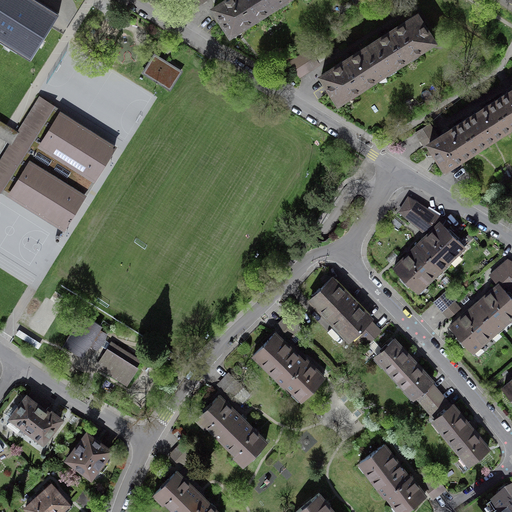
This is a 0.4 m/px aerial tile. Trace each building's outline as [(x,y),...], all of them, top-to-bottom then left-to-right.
[(35,0),(0,0),(0,41),(29,59),(57,14),(35,0)] [(278,3),(278,2),(276,0),(224,0),(214,7),(229,32),(238,26),(239,28),(263,13),(261,10),(267,6),(269,9),(278,3)] [(393,29),(369,44),(386,71),(386,70),(394,65),(409,56),(409,55),(416,51),(425,46),(423,43),(431,38),(433,40),(432,40),(433,41),(434,40),(417,14),(393,29)] [(377,76),(386,71),(369,44),(345,59),(322,75),(337,99),(346,94),(347,96),(371,80),(369,77),(375,74),(377,76)] [(310,50),(290,62),(295,69),(299,76),(318,64),(310,50)] [(152,57),(143,72),(164,86),(170,89),(179,74),(167,66),(166,66),(152,57)] [(495,100),(510,124),(511,122),(511,89),(510,91),(495,100)] [(54,106),(41,98),(19,132),(16,136),(12,144),(0,162),(0,190),(1,191),(3,188),(10,193),(9,193),(64,228),(84,196),(83,195),(94,178),(95,179),(115,147),(60,113),(62,110),(54,106)] [(502,129),(510,124),(495,100),(479,111),(463,121),(478,145),(485,140),(486,141),(503,130),(502,129)] [(0,136),(12,144),(19,132),(0,120),(0,136)] [(478,146),(478,145),(463,121),(446,132),(438,137),(429,123),(416,132),(425,146),(430,143),(445,167),(478,146)] [(427,208),(408,197),(400,211),(411,220),(416,225),(427,208)] [(417,245),(441,269),(464,246),(443,225),(446,220),(429,210),(427,208),(416,225),(428,235),(426,236),(417,245)] [(417,291),(441,269),(417,245),(406,256),(394,267),(402,275),(400,277),(407,284),(409,282),(417,291)] [(475,304),(497,330),(511,316),(511,297),(508,293),(511,289),(511,261),(508,259),(490,275),(499,284),(484,296),(475,304)] [(332,278),(310,299),(327,316),(330,319),(332,322),(333,321),(350,339),(357,332),(367,343),(380,330),(370,319),(371,318),(351,298),(332,278)] [(445,291),(434,301),(439,307),(444,312),(455,302),(445,291)] [(460,308),(455,302),(444,312),(446,315),(449,317),(460,308)] [(473,351),(497,330),(475,304),(466,313),(451,326),(458,334),(456,336),(464,345),(466,344),(473,351)] [(278,325),(291,337),(301,326),(289,314),(283,320),(278,325)] [(112,343),(111,343),(105,339),(106,336),(106,334),(98,329),(101,325),(83,315),(64,345),(73,350),(76,346),(84,351),(89,344),(97,349),(98,348),(99,347),(101,345),(107,349),(105,353),(97,365),(127,383),(128,383),(127,382),(137,368),(137,367),(136,367),(140,361),(118,347),(112,343)] [(275,333),(254,354),(284,383),(285,382),(302,398),(323,376),(314,367),(307,359),(305,361),(289,346),(275,333)] [(441,393),(431,381),(432,380),(413,360),(394,339),(376,355),(414,397),(419,392),(429,404),(441,393)] [(223,377),(216,383),(230,397),(242,385),(228,371),(223,377)] [(207,404),(193,418),(204,429),(206,427),(233,453),(231,455),(242,465),(268,439),(218,392),(207,404)] [(439,415),(434,419),(469,463),(488,448),(470,426),(452,404),(451,405),(441,393),(429,404),(439,415)] [(12,418),(7,425),(17,433),(22,425),(43,441),(60,418),(52,412),(51,414),(44,409),(27,396),(11,417),(12,418)] [(87,432),(67,459),(91,476),(97,468),(102,472),(109,462),(104,458),(111,450),(99,441),(87,432)] [(174,448),(168,454),(182,468),(194,456),(180,442),(174,448)] [(387,493),(409,477),(393,455),(384,444),(360,462),(361,462),(363,461),(368,468),(366,470),(379,487),(382,486),(387,493)] [(164,480),(151,494),(162,504),(164,502),(173,511),(223,511),(176,467),(164,480)] [(435,474),(423,483),(433,498),(439,493),(445,488),(435,474)] [(417,485),(411,476),(409,477),(387,493),(387,494),(400,511),(401,511),(425,495),(417,485)] [(65,511),(72,506),(51,483),(44,490),(43,488),(39,491),(36,494),(38,496),(25,507),(29,511),(65,511)] [(499,511),(511,511),(511,488),(493,502),(499,511)] [(81,489),(74,499),(86,509),(90,504),(94,500),(81,489)] [(337,511),(318,490),(292,511),(337,511)]
